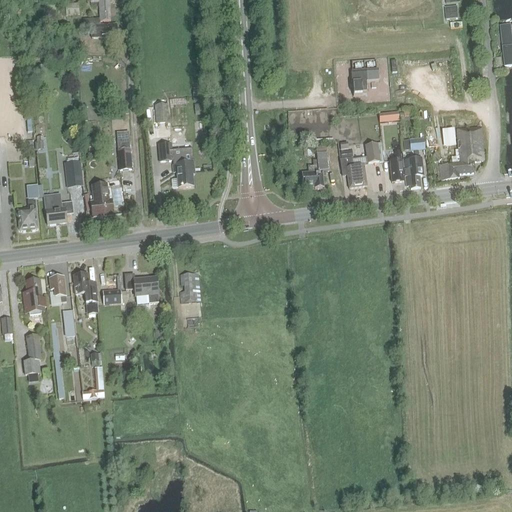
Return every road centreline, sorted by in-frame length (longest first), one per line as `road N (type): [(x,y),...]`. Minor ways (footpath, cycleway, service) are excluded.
road 1 (secondary): [(0,257),(246,223)]
road 2 (track): [(140,239),(121,0)]
road 3 (primary): [(261,221),(488,189)]
road 4 (unclassified): [(488,189),(494,116),(480,0)]
road 5 (primary): [(246,136),(238,0)]
